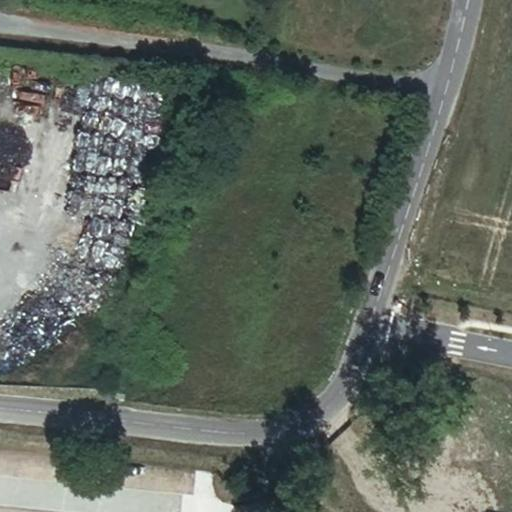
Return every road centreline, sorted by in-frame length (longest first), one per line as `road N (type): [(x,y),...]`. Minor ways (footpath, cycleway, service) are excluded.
road 1 (unclassified): [(0,416),(247,438),(293,431),(321,413),(344,389),(444,98)]
road 2 (unclassified): [(0,19),(444,98)]
